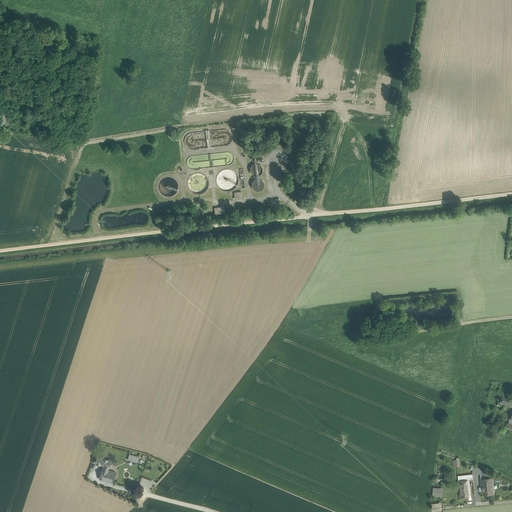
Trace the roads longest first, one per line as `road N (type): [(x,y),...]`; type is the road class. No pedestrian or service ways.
road 1 (track): [(309,216),(0,251)]
road 2 (residential): [(309,216),(511,193)]
